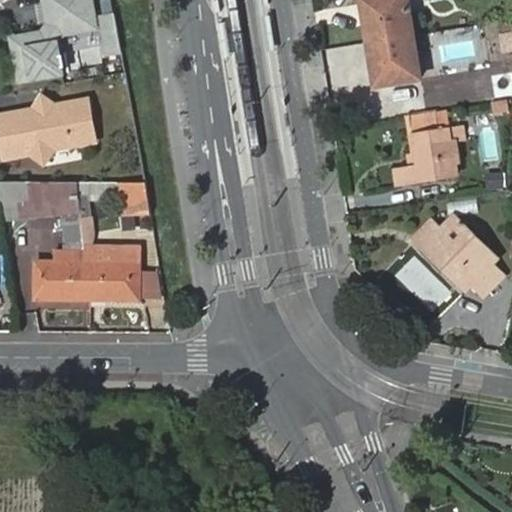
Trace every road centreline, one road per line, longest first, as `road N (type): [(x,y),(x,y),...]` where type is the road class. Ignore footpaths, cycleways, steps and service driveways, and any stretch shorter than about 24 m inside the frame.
road 1 (unclassified): [(188,6),(212,59),(257,305),(289,339),(348,364)]
road 2 (secondary): [(348,364),(322,257),(282,0)]
road 3 (secondary): [(188,6),(224,273),(253,358)]
road 4 (tertiary): [(253,358),(0,357)]
road 5 (unclassified): [(370,511),(329,419),(287,374),(253,358)]
road 6 (secondary): [(253,358),(331,511)]
road 7 (tertiary): [(348,364),(511,387)]
road 8 (secondary): [(395,511),(348,364)]
